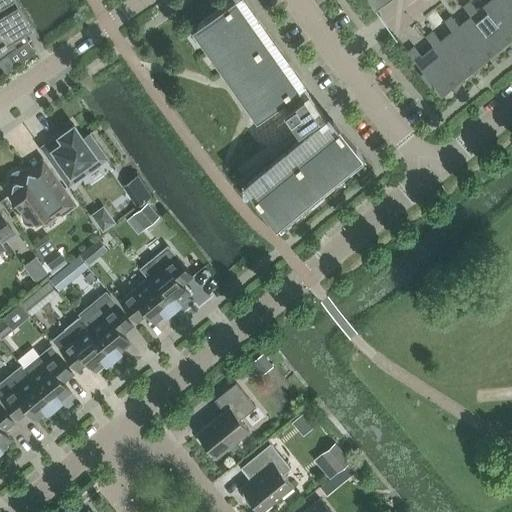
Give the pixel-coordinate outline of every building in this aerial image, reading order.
[(16,0),(0,0),(0,59),(6,55),(28,40),(24,33),(33,27),(16,0)] [(226,70),(224,72),(255,115),(296,87),(265,43),(266,43),(235,0),(232,0),(196,26),(226,70)] [(366,0),(374,11),(384,4),(381,0),(366,0)] [(511,0),(491,0),(490,1),(511,27),(511,0)] [(511,41),(511,27),(490,1),(477,11),(470,2),(463,7),(471,16),(497,47),(497,46),(507,38),(511,41)] [(497,46),(497,47),(471,16),(459,26),(451,17),(444,22),(452,31),(453,31),(478,62),(479,62),(489,53),(495,58),(500,50),(497,46)] [(479,62),(478,62),(453,31),(452,31),(440,41),(433,32),(426,37),(433,47),(434,46),(459,77),(460,77),(470,69),(476,73),(482,66),(479,62)] [(460,77),(459,77),(434,46),(433,47),(421,56),(414,47),(407,53),(423,73),(420,75),(430,87),(433,84),(440,93),(452,84),(458,88),(463,81),(460,77)] [(0,67),(4,74),(15,66),(6,55),(0,59),(0,67)] [(290,116),(297,126),(315,114),(303,96),(295,102),(294,101),(284,108),(290,117),(290,116)] [(333,120),(249,188),(279,225),(363,157),(333,120)] [(58,150),(49,157),(69,185),(107,158),(89,134),(83,138),(74,125),(58,136),(60,139),(57,141),(56,145),(57,146),(56,147),(58,150)] [(25,223),(29,224),(33,224),(37,222),(50,213),(62,215),(63,214),(76,204),(43,159),(24,172),(21,171),(17,171),(13,172),(11,175),(9,179),(9,183),(4,187),(22,212),(21,216),(22,220),(25,223)] [(151,195),(137,175),(122,185),(137,205),(151,195)] [(147,201),(133,212),(144,226),(158,215),(147,201)] [(103,206),(90,215),(103,233),(116,223),(103,206)] [(0,247),(3,245),(1,242),(14,233),(0,212),(0,247)] [(148,278),(173,309),(181,303),(180,301),(189,294),(182,284),(192,276),(167,245),(139,268),(148,278)] [(53,272),(67,261),(58,249),(44,260),(53,272)] [(94,259),(86,249),(80,254),(88,264),(94,259)] [(88,267),(78,255),(70,261),(80,273),(88,267)] [(24,266),(36,282),(48,273),(36,257),(24,266)] [(67,283),(58,271),(50,278),(60,290),(67,283)] [(165,315),(173,309),(148,278),(121,301),(137,321),(147,312),(155,322),(164,314),(165,315)] [(36,289),(20,302),(30,314),(46,301),(36,289)] [(83,320),(114,358),(121,351),(120,350),(130,342),(122,333),(132,325),(105,291),(78,314),(79,316),(83,320)] [(12,328),(3,316),(0,318),(0,337),(1,338),(12,328)] [(106,364),(114,358),(83,320),(79,316),(52,338),(78,369),(88,361),(96,370),(105,363),(106,364)] [(24,369),(54,406),(62,400),(61,399),(70,391),(63,382),(73,373),(56,353),(46,362),(41,355),(24,369)] [(273,366),(263,353),(254,361),(264,373),(273,366)] [(47,413),(54,406),(24,369),(20,365),(0,381),(0,395),(18,418),(29,410),(36,419),(46,411),(47,413)] [(224,412),(197,434),(216,457),(250,430),(241,419),(256,407),(236,382),(214,400),(224,412)] [(0,450),(3,449),(2,447),(11,440),(3,430),(13,422),(0,405),(0,450)] [(323,452),(338,471),(351,461),(335,442),(323,452)] [(270,443),(240,468),(254,484),(247,490),(245,493),(245,497),(246,501),(249,504),(252,506),(256,506),(260,511),(293,485),(284,474),(291,468),(270,443)] [(346,479),(356,470),(351,464),(340,473),(346,479)] [(331,511),(320,499),(303,511),(331,511)]
